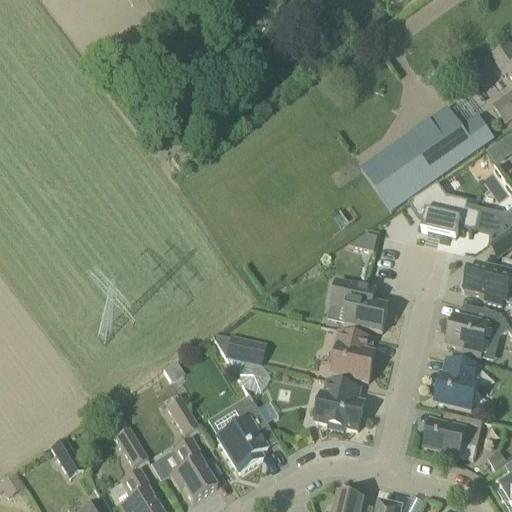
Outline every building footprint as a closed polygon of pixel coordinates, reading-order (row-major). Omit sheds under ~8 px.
[(511,51),(509,47),(492,59),(506,79),(508,77),(511,82),(511,96),(494,110),(506,127),(511,122),(511,51)] [(392,216),(495,143),(479,120),(462,132),(448,112),(362,174),(392,216)] [(507,162),(498,149),(488,155),(497,169),(507,162)] [(469,206),(447,200),(438,187),(409,207),(418,221),(425,222),(422,236),(457,244),(460,232),(477,236),(481,217),(467,213),(469,206)] [(511,235),(511,232),(502,217),(494,215),(488,239),(502,242),(510,237),(511,235)] [(511,239),(510,237),(495,247),(504,259),(511,253),(511,239)] [(350,251),(374,257),(377,242),(366,239),(350,251)] [(465,295),(465,297),(487,303),(486,307),(503,311),(504,307),(507,308),(511,290),(511,266),(504,265),(501,277),(477,271),(475,279),(470,278),(469,280),(465,279),(462,294),(465,295)] [(377,295),(366,292),(337,286),(332,309),(348,313),(345,328),(383,337),(389,312),(374,308),(377,295)] [(501,324),(498,318),(464,309),(460,322),(458,322),(457,329),(453,328),(447,350),(465,354),(464,358),(481,363),(489,331),(501,324)] [(371,357),(375,343),(339,335),(336,350),(339,350),(333,379),(369,387),(376,358),(371,357)] [(243,367),(225,364),(235,379),(243,367)] [(478,386),(481,371),(448,364),(445,381),(442,380),(436,407),(472,416),(479,386),(478,386)] [(177,366),(163,375),(171,388),(185,380),(177,366)] [(358,436),(364,409),(365,407),(358,406),(361,393),(328,385),(325,398),(323,398),(316,426),(330,429),(329,432),(343,436),(344,432),(358,436)] [(166,411),(168,414),(185,441),(199,433),(180,402),(166,411)] [(226,423),(232,432),(217,442),(239,479),(263,465),(259,459),(267,454),(263,448),(274,441),(253,407),(226,423)] [(477,452),(483,427),(445,418),(442,429),(431,427),(425,453),(441,457),(440,460),(456,463),(456,461),(460,462),(463,448),(477,452)] [(115,442),(118,447),(134,473),(147,464),(129,434),(115,442)] [(183,472),(170,480),(179,496),(184,493),(192,507),(217,492),(199,463),(202,462),(191,443),(172,454),(183,472)] [(66,445),(52,454),(71,485),(86,476),(66,445)] [(132,503),(119,511),(158,511),(148,495),(151,493),(140,474),(121,486),(132,503)] [(16,479),(0,488),(0,498),(4,496),(8,503),(24,493),(16,479)] [(511,484),(501,491),(503,495),(501,496),(508,508),(511,507),(511,509),(511,484)] [(362,511),(364,505),(362,504),(360,500),(354,498),(351,502),(340,499),(336,511),(362,511)]
